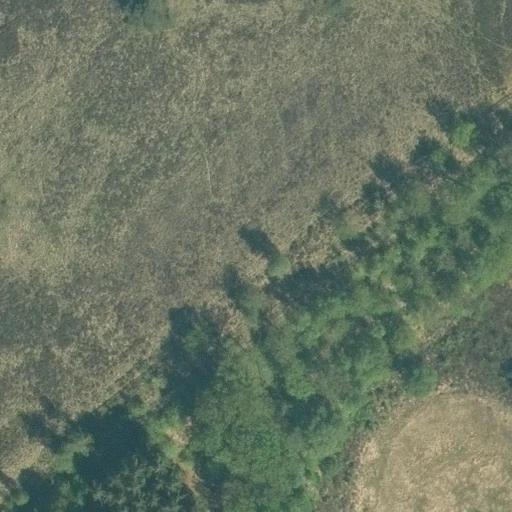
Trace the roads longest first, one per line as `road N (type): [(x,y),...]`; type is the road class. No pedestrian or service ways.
road 1 (track): [(238,339),(511,135)]
road 2 (track): [(14,511),(238,339)]
